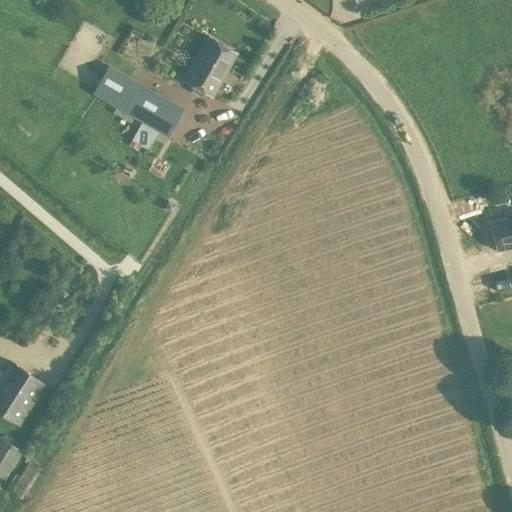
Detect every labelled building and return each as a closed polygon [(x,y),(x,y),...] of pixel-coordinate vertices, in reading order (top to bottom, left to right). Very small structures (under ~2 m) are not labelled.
[(212,97),(237,54),(208,37),(183,80),(212,97)] [(92,95),(112,106),(167,136),(184,109),(128,77),(108,67),(92,95)] [(511,217),(489,223),(496,251),(511,247),(511,217)] [(46,385),(12,362),(4,373),(0,369),(0,411),(20,425),(46,385)] [(22,453),(5,442),(0,449),(0,475),(5,479),(22,453)] [(22,495),(38,465),(28,459),(11,489),(22,495)]
